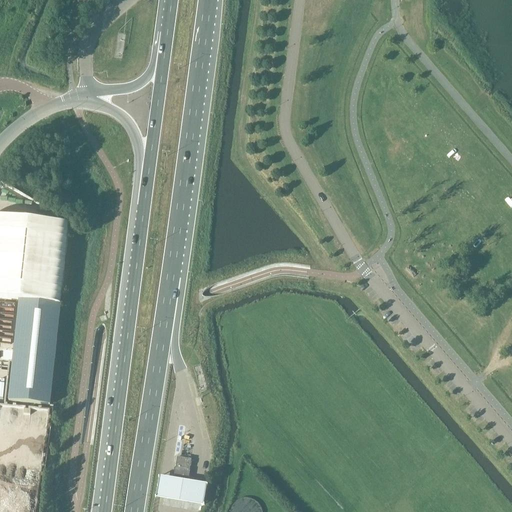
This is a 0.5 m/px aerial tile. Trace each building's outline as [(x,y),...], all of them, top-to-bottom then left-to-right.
[(0,298),(19,301),(61,305),(69,225),(0,217),(0,298)] [(61,305),(19,301),(9,401),(50,406),(61,305)] [(177,457),(174,476),(188,479),(191,460),(177,457)] [(171,479),(156,476),(152,504),(197,511),(202,484),(188,482),(171,479)] [(260,511),(260,509),(257,504),(252,500),(246,499),(240,499),(235,501),(230,505),(228,511),(227,511),(260,511)]
